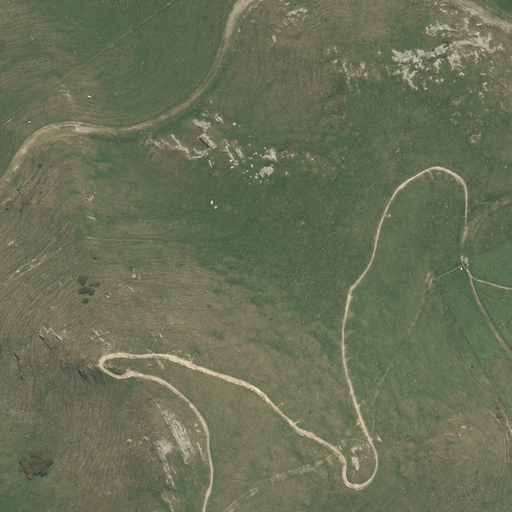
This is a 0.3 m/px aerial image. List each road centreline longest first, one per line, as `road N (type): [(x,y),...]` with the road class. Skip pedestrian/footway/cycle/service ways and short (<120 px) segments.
road 1 (track): [(249,0),(200,85),(153,121),(55,127),(23,149),(0,185)]
road 2 (track): [(511,351),(473,291),(461,255),(466,234)]
